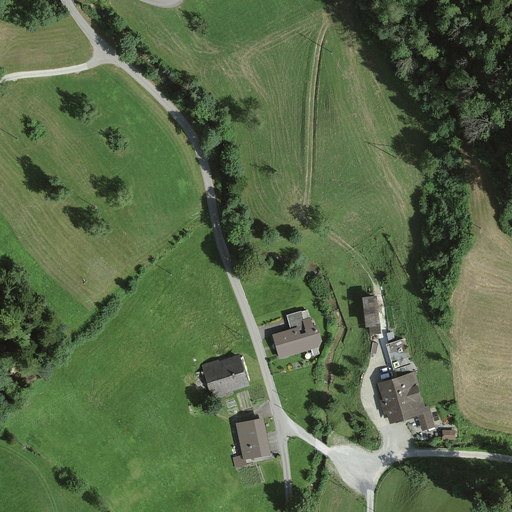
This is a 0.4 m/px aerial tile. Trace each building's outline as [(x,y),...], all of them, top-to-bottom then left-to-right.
[(366,298),(367,335),(381,334),(379,297),(366,298)] [(294,330),(274,336),(281,359),(324,346),(317,322),(311,324),(308,312),(290,317),(294,330)] [(401,378),(380,383),(389,420),(428,411),(411,338),(392,342),(401,378)] [(239,355),(204,365),(213,395),(248,385),(239,355)] [(433,415),(418,419),(421,434),(437,430),(433,415)] [(263,418),(237,423),(245,459),(270,454),(263,418)] [(444,430),(444,441),(454,441),(455,431),(444,430)]
